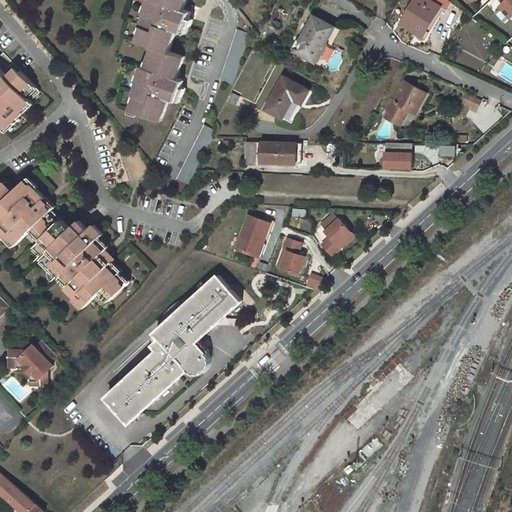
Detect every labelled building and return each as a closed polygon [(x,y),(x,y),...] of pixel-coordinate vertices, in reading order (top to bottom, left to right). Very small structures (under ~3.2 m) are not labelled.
[(189,0),(153,0),(145,26),(148,27),(143,41),(157,46),(149,68),(146,67),(137,95),(140,96),(134,110),(163,121),(170,100),(178,102),(185,81),(178,78),(186,56),(171,51),(179,30),(185,32),(193,11),(186,8),(189,0)] [(451,0),(415,0),(404,17),(418,27),(415,31),(420,34),(424,32),(442,7),(450,13),(457,4),(451,0)] [(511,0),(491,0),(487,4),(506,25),(511,19),(511,0)] [(334,27),(314,16),(296,48),(316,59),(334,27)] [(249,32),(236,29),(222,80),(235,83),(249,32)] [(327,52),(323,61),(338,67),(342,57),(327,52)] [(0,127),(4,132),(13,123),(11,121),(41,93),(6,56),(0,61),(0,127)] [(493,74),(511,79),(511,64),(497,60),(493,74)] [(310,88),(284,74),(266,107),(293,122),(310,88)] [(407,79),(387,114),(401,122),(413,101),(420,105),(428,91),(407,79)] [(229,100),(237,105),(243,95),(234,90),(229,100)] [(461,106),(477,113),(484,99),(467,92),(461,106)] [(217,134),(205,128),(178,183),(190,189),(199,170),(217,134)] [(301,142),(247,140),(246,161),(300,163),(301,142)] [(415,167),(414,142),(388,143),(388,168),(415,167)] [(442,144),(441,156),(457,157),(458,144),(442,144)] [(9,183),(0,191),(0,235),(6,242),(8,240),(17,250),(31,237),(39,246),(35,251),(44,260),(41,263),(87,312),(111,289),(120,299),(137,283),(109,253),(114,249),(105,240),(108,237),(99,227),(94,231),(84,221),(72,233),(63,224),(64,223),(53,212),(54,210),(37,192),(39,190),(30,181),(18,193),(9,183)] [(328,231),(320,238),(333,252),(354,234),(332,209),(319,221),(328,231)] [(275,223),(249,214),(236,250),(262,259),(275,223)] [(311,246),(290,238),(280,265),(301,273),(311,246)] [(320,290),(325,276),(312,271),(307,285),(320,290)] [(242,298),(221,274),(194,298),(191,295),(178,301),(183,307),(152,336),(162,348),(107,398),(130,422),(193,366),(196,369),(200,370),(204,369),(208,367),(211,363),(211,360),(211,356),(209,353),(196,339),(242,298)] [(0,319),(12,308),(0,296),(0,319)] [(59,357),(41,339),(34,346),(52,364),(59,357)] [(52,364),(34,346),(33,344),(29,349),(15,349),(15,358),(22,358),(22,367),(26,367),(30,364),(33,367),(29,370),(29,382),(37,382),(37,387),(47,387),(47,371),(53,366),(52,364)] [(12,367),(22,367),(22,358),(15,358),(15,349),(12,349),(12,367)] [(0,491),(23,511),(44,511),(0,473),(0,491)]
